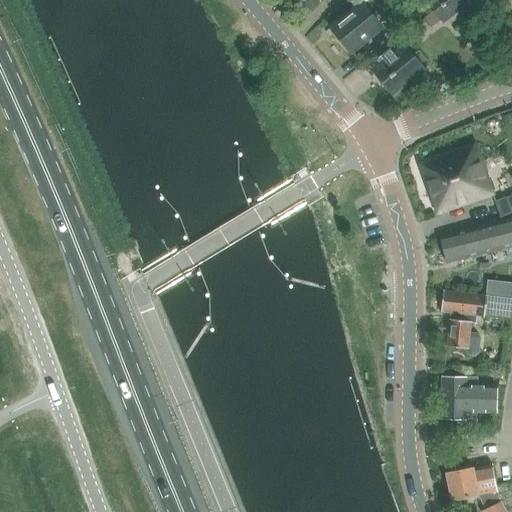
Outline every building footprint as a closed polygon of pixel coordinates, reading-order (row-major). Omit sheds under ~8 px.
[(289,0),(301,14),(317,0),(289,0)] [(426,0),(435,11),(449,0),(426,0)] [(471,0),(449,0),(435,11),(443,22),(472,1),(471,0)] [(362,2),(330,28),(351,53),(382,27),(362,2)] [(403,46),(394,53),(391,50),(400,42),(399,41),(390,49),(387,51),(376,60),(377,61),(379,60),(382,63),(380,65),(373,70),(369,66),(372,71),(392,95),(407,83),(424,69),(404,45),(403,46)] [(420,164),(438,214),(492,194),(475,144),(420,164)] [(511,195),(495,202),(500,218),(511,213),(511,195)] [(511,218),(440,237),(447,263),(511,246),(511,218)] [(443,290),(441,313),(442,313),(442,312),(451,313),(450,320),(449,319),(449,321),(450,321),(447,346),(446,346),(446,347),(467,349),(467,352),(470,356),(474,356),(478,353),(480,339),(477,334),(469,333),(470,323),(476,324),(476,323),(476,322),(476,316),(483,317),(483,318),(484,318),(484,316),(485,313),(511,316),(511,299),(487,296),(487,295),(485,295),(485,296),(444,292),(444,291),(443,290)] [(442,377),(441,399),(496,400),(497,386),(477,385),(477,378),(442,377)] [(495,413),(496,400),(441,399),(441,420),(458,420),(458,426),(466,426),(467,419),(476,419),(477,412),(495,413)] [(505,511),(501,503),(500,503),(492,465),(447,474),(452,500),(478,496),(486,510),(483,511),(505,511)]
